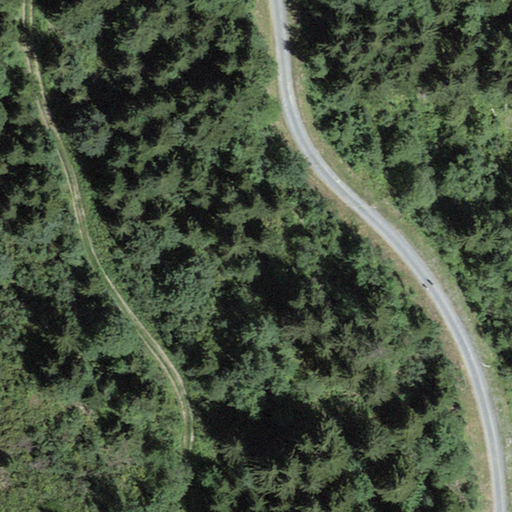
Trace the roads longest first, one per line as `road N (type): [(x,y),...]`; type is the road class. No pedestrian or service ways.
road 1 (track): [(279,0),(301,146),(415,262),(465,331),(498,435),(504,511)]
road 2 (track): [(189,511),(189,409),(180,378),(98,271),(26,35),(31,0)]
